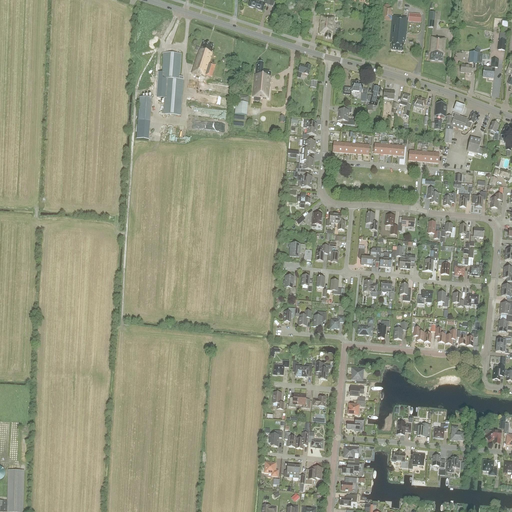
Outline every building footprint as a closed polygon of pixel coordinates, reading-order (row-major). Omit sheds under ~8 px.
[(248,7),(263,12),(266,4),(273,7),(275,1),(273,0),(267,0),(255,0),(252,1),(248,7)] [(391,43),(391,51),(403,52),(404,45),(405,45),(405,41),(408,18),(392,17),(392,12),(391,12),(392,8),(384,7),(382,20),(391,21),(391,20),(392,20),(390,43),(391,43)] [(325,35),(325,38),(330,39),(331,32),(333,33),(334,18),(321,16),(319,32),(320,32),(320,34),(325,35)] [(431,53),(431,61),(442,62),(443,54),(444,54),(446,39),(441,39),(441,38),(432,37),(430,53),(431,53)] [(212,50),(213,46),(203,42),(201,50),(200,49),(196,61),(192,73),(201,76),(201,75),(205,77),(205,75),(212,78),(216,65),(211,64),(211,63),(210,62),(213,51),(212,50)] [(478,53),(471,52),(470,63),(477,64),(478,53)] [(180,116),(183,80),(183,78),(179,77),(181,54),(164,53),(163,73),(159,72),(157,98),(165,99),(164,115),(180,116)] [(498,68),(499,60),(492,60),(491,65),(492,65),(492,69),(484,68),(483,78),(493,79),(494,69),(494,68),(498,68)] [(255,75),(253,97),(268,99),(271,72),(263,71),(263,63),(258,63),(258,65),(256,65),(255,75)] [(471,74),(472,67),(461,65),(460,73),(471,74)] [(309,76),(311,67),(306,66),(306,68),(301,66),(299,71),(299,72),(297,78),(300,79),(302,73),(304,74),(309,76)] [(343,88),(343,95),(351,96),(351,92),(362,93),(362,99),(367,99),(367,94),(368,90),(363,89),(363,83),(352,82),(351,88),(343,88)] [(379,95),(381,88),(373,86),(371,94),(372,94),(371,97),(369,96),(368,101),(367,102),(370,103),(369,104),(377,106),(379,99),(377,98),(378,96),(379,96),(379,95)] [(394,100),(395,92),(384,91),(383,99),(394,100)] [(400,102),(399,105),(406,107),(404,113),(404,115),(404,116),(403,119),(406,119),(407,116),(408,117),(410,110),(409,110),(411,105),(408,104),(410,96),(402,94),(400,102)] [(137,122),(150,122),(151,98),(138,98),(137,122)] [(424,110),(426,101),(416,98),(415,102),(414,106),(414,107),(424,110)] [(236,102),(235,115),(247,116),(248,104),(236,102)] [(435,116),(435,117),(439,117),(439,115),(445,116),(444,118),(445,118),(445,117),(446,105),(447,105),(436,104),(435,116)] [(465,108),(456,104),(454,111),(462,115),(465,108)] [(338,110),(338,116),(348,117),(349,113),(351,113),(352,108),(345,107),(345,111),(338,110)] [(474,121),(476,116),(472,115),(469,120),(467,120),(467,119),(459,117),(460,116),(453,113),(452,117),(447,117),(446,125),(444,144),(451,144),(453,128),(463,131),(464,127),(470,129),(472,123),(474,124),(475,121),(474,121)] [(355,121),(352,120),(348,120),(348,117),(338,116),(337,121),(344,122),(344,125),(355,126),(355,121)] [(310,120),(304,120),(304,126),(304,127),(305,128),(307,128),(307,129),(316,130),(317,124),(310,124),(310,120)] [(442,121),(435,120),(435,124),(432,123),(431,128),(434,129),(434,130),(441,131),(442,121)] [(499,133),(496,131),(499,125),(492,122),(489,131),(490,131),(489,135),(494,137),(494,141),(498,143),(499,133)] [(507,138),(511,130),(505,127),(503,131),(501,135),(500,141),(503,142),(505,142),(507,141),(508,138),(507,138)] [(316,136),(316,130),(307,129),(307,130),(305,130),(304,133),(306,133),(306,135),(303,135),(303,138),(309,138),(309,135),(316,136)] [(309,141),(309,138),(303,138),(302,147),(305,147),(305,149),(302,149),(301,155),(307,156),(308,153),(314,153),(315,142),(309,141)] [(467,152),(474,154),(473,157),(477,158),(478,155),(482,156),(483,149),(479,148),(481,141),(471,138),(467,152)] [(307,159),(307,156),(301,155),(300,155),(300,164),(313,165),(314,159),(307,159)] [(313,171),(313,165),(300,164),(299,170),(296,170),(296,173),(298,173),(306,174),(306,170),(313,171)] [(495,170),(494,175),(497,176),(497,175),(499,176),(506,178),(505,180),(506,181),(508,182),(509,181),(510,179),(509,178),(511,173),(501,170),(500,172),(498,172),(499,171),(495,170)] [(305,177),(306,174),(298,173),(297,178),(301,178),(301,182),(302,182),(312,183),(312,177),(305,177)] [(495,186),(498,179),(491,177),(489,185),(495,186)] [(427,196),(427,199),(431,200),(430,203),(438,204),(439,194),(434,194),(435,190),(432,189),(428,189),(427,196)] [(486,193),(483,193),(480,192),(479,198),(477,197),(477,196),(473,196),(472,204),(475,204),(475,207),(482,208),(482,200),(485,200),(486,193)] [(310,204),(310,199),(306,199),(306,194),(301,194),(300,199),(298,198),(298,203),(300,204),(300,208),(305,209),(305,204),(310,204)] [(455,202),(455,195),(449,194),(448,198),(444,198),(443,206),(450,207),(451,202),(455,202)] [(470,196),(464,195),(461,195),(459,208),(465,208),(466,202),(469,202),(470,196)] [(495,199),(491,199),(490,199),(490,202),(491,202),(491,209),(497,209),(498,201),(502,202),(502,196),(495,195),(495,199)] [(318,215),(313,214),(313,219),(312,220),(312,227),(316,228),(316,225),(321,226),(322,215),(321,215),(320,214),(319,214),(318,215)] [(335,224),(336,214),(330,214),(329,221),(326,220),(326,226),(329,227),(329,226),(331,226),(331,223),(335,224)] [(344,231),(345,222),(341,222),(342,215),(336,214),(335,224),(338,224),(338,231),(344,231)] [(377,231),(378,223),(374,223),(375,215),(367,214),(366,224),(371,225),(370,231),(377,231)] [(298,226),(305,220),(302,216),(295,222),(298,226)] [(397,236),(397,227),(394,227),(395,217),(386,216),(385,226),(391,227),(391,235),(397,236)] [(413,228),(414,220),(407,219),(407,218),(403,217),(402,224),(399,223),(398,232),(402,232),(402,226),(413,228)] [(439,240),(440,233),(435,232),(436,223),(429,223),(428,234),(434,235),(434,239),(439,240)] [(453,225),(446,225),(445,231),(442,231),(441,237),(445,238),(446,233),(451,234),(451,238),(454,238),(455,228),(452,228),(453,225)] [(469,240),(469,233),(466,233),(466,226),(460,226),(459,235),(466,236),(465,240),(469,240)] [(474,229),(473,237),(470,237),(470,247),(474,247),(475,239),(476,239),(476,237),(483,238),(484,230),(478,230),(478,229),(474,229)] [(311,261),(312,251),(305,251),(305,246),(291,244),(290,257),(299,258),(299,254),(305,254),(304,261),(311,261)] [(328,261),(331,262),(331,263),(337,263),(338,253),(332,253),(333,247),(336,248),(336,245),(329,244),(328,261)] [(323,246),(323,248),(318,247),(317,252),(316,261),(323,262),(324,254),(328,255),(328,247),(323,246)] [(364,256),(365,250),(365,247),(359,246),(358,257),(362,258),(361,266),(366,266),(367,257),(364,256)] [(376,259),(377,248),(372,248),(372,257),(367,257),(366,266),(372,267),(372,258),(376,259)] [(386,253),(385,268),(391,268),(391,261),(395,261),(396,257),(396,251),(392,250),(392,259),(389,259),(389,253),(386,253)] [(377,251),(376,261),(379,261),(379,263),(380,263),(379,267),(385,268),(386,253),(384,253),(384,254),(381,254),(381,252),(377,251)] [(433,261),(437,262),(438,252),(434,251),(433,258),(430,257),(430,261),(425,260),(424,272),(432,272),(433,261)] [(405,260),(404,270),(410,270),(411,263),(415,263),(415,256),(411,256),(406,255),(406,258),(405,260)] [(448,261),(439,260),(439,266),(442,267),(441,275),(449,276),(450,265),(448,265),(448,261)] [(464,277),(464,268),(457,267),(457,263),(453,262),(452,273),(455,273),(455,276),(464,277)] [(479,276),(479,272),(483,272),(484,264),(480,264),(480,268),(471,267),(470,276),(479,276)] [(511,274),(504,273),(503,279),(506,279),(506,281),(511,282),(511,274)] [(312,293),(312,284),(309,284),(309,277),(302,276),(302,286),(308,287),(308,292),(312,293)] [(296,296),(296,288),(293,288),(294,277),(286,277),(285,288),(290,289),(290,295),(296,296)] [(324,288),(325,278),(317,278),(316,288),(324,288)] [(343,296),(344,290),(338,289),(339,282),(331,281),(330,291),(333,291),(333,295),(343,296)] [(364,292),(369,293),(371,297),(377,298),(378,292),(377,292),(377,286),(372,285),(372,282),(364,281),(364,292)] [(392,283),(387,283),(381,283),(381,292),(391,293),(391,290),(392,283)] [(407,295),(408,286),(405,286),(405,285),(401,285),(400,295),(403,296),(403,302),(410,302),(411,295),(407,295)] [(424,299),(426,299),(426,303),(432,304),(432,300),(432,293),(422,292),(422,297),(418,296),(417,307),(424,307),(424,299)] [(448,308),(449,299),(445,299),(446,294),(438,293),(438,303),(443,303),(442,307),(448,308)] [(463,308),(464,302),(460,302),(461,295),(453,294),(452,303),(458,304),(458,307),(463,308)] [(478,305),(478,297),(468,296),(468,299),(465,299),(464,307),(471,307),(471,304),(478,305)] [(501,303),(500,309),(510,310),(510,308),(511,308),(511,301),(508,301),(508,304),(501,303)] [(295,315),(295,309),(289,309),(288,313),(285,312),(284,322),(290,323),(291,315),(295,315)] [(511,310),(510,310),(500,309),(499,315),(507,316),(506,319),(511,319),(511,310)] [(311,319),(311,312),(305,311),(305,316),(300,316),(299,326),(306,327),(307,319),(311,319)] [(321,328),(322,320),(326,320),(326,313),(318,312),(317,317),(314,317),(313,327),(321,328)] [(340,323),(344,323),(344,317),(338,317),(338,321),(331,320),(331,325),(330,325),(330,329),(334,330),(334,329),(339,330),(340,323)] [(511,322),(511,319),(506,319),(506,322),(499,321),(498,327),(508,328),(508,323),(511,322)] [(377,332),(378,332),(378,339),(384,339),(385,333),(386,333),(386,328),(389,328),(390,322),(382,322),(381,327),(378,327),(377,332)] [(406,332),(407,324),(402,323),(401,330),(395,329),(394,340),(402,341),(402,334),(403,334),(403,331),(406,332)] [(373,331),(374,324),(368,324),(368,328),(359,327),(359,330),(358,330),(358,335),(363,336),(363,335),(370,336),(370,331),(373,331)] [(435,334),(435,338),(438,338),(438,343),(445,344),(445,335),(446,332),(442,332),(442,330),(439,329),(440,327),(436,326),(435,334)] [(413,334),(413,337),(417,337),(417,341),(423,342),(424,333),(421,333),(421,329),(418,329),(418,327),(414,327),(413,334)] [(446,336),(445,345),(452,345),(452,340),(455,340),(456,337),(456,336),(456,330),(452,329),(452,331),(450,331),(450,336),(446,336)] [(458,331),(457,338),(460,338),(459,345),(466,346),(467,337),(460,336),(461,331),(458,331)] [(471,334),(471,338),(467,338),(466,347),(473,347),(474,338),(477,338),(477,332),(472,332),(472,334),(471,334)] [(497,341),(496,347),(506,348),(506,344),(509,345),(509,342),(511,342),(511,339),(503,338),(503,341),(497,341)] [(274,358),(275,353),(280,353),(280,351),(272,350),(271,350),(271,357),(272,357),(272,358),(274,358)] [(284,368),(289,368),(289,362),(283,361),(283,366),(274,365),(274,373),(273,373),(273,376),(277,376),(277,375),(283,376),(284,368)] [(301,378),(302,368),(298,368),(299,364),(297,364),(297,363),(294,362),(293,370),(296,371),(295,378),(301,378)] [(327,381),(328,370),(324,369),(325,366),(324,364),(316,364),(316,373),(320,373),(319,380),(327,381)] [(306,368),(302,368),(301,378),(308,379),(308,372),(312,372),(312,365),(306,365),(306,368)] [(494,370),(493,380),(500,381),(500,377),(504,377),(504,373),(505,367),(501,367),(500,367),(498,367),(498,371),(494,370)] [(358,370),(352,369),(352,375),(353,375),(352,380),(359,381),(358,385),(366,385),(367,381),(362,381),(363,371),(358,371),(358,370)] [(364,388),(351,387),(350,397),(359,398),(360,394),(363,394),(364,388)] [(277,410),(283,410),(284,403),(281,403),(282,394),(274,393),(273,404),(278,404),(277,410)] [(299,405),(300,395),(294,395),(294,399),(289,398),(289,407),(295,408),(296,405),(299,405)] [(310,400),(306,400),(306,396),(300,395),(299,405),(302,406),(302,409),(309,409),(310,400)] [(319,401),(314,400),(313,406),(318,407),(325,407),(326,398),(319,397),(319,401)] [(349,405),(348,415),(358,416),(359,408),(364,408),(365,402),(357,402),(357,405),(349,405)] [(359,432),(360,426),(363,427),(364,420),(356,419),(355,424),(347,423),(347,430),(354,431),(359,432)] [(410,434),(411,426),(405,425),(405,424),(402,424),(402,423),(398,423),(396,435),(404,436),(405,433),(410,434)] [(414,425),(414,433),(414,432),(418,432),(417,438),(420,438),(420,437),(423,438),(427,438),(428,432),(428,425),(422,425),(422,428),(419,428),(419,426),(414,425)] [(444,432),(448,432),(448,426),(441,425),(441,429),(434,429),(433,439),(443,439),(444,432)] [(463,441),(464,434),(458,433),(456,432),(457,428),(458,428),(452,427),(452,436),(451,436),(451,441),(456,441),(463,441)] [(501,432),(492,431),(489,431),(487,429),(483,433),(486,436),(485,438),(486,439),(486,440),(486,441),(486,442),(487,442),(488,442),(489,443),(493,440),(494,440),(494,444),(500,445),(500,439),(501,439),(501,432)] [(271,447),(278,447),(279,439),(282,439),(282,432),(275,431),(274,435),(270,435),(269,443),(271,444),(271,447)] [(304,434),(303,434),(302,440),(296,439),(295,448),(296,448),(296,449),(303,450),(304,441),(309,441),(309,436),(309,432),(304,432),(304,434)] [(295,448),(296,439),(296,438),(290,438),(290,434),(286,433),(285,440),(288,440),(288,447),(295,448)] [(311,444),(311,448),(323,449),(323,441),(314,440),(314,437),(309,436),(309,441),(308,443),(311,444)] [(344,458),(348,459),(348,462),(355,463),(355,462),(360,463),(360,460),(354,459),(354,454),(359,454),(359,449),(355,449),(351,449),(345,449),(344,458)] [(404,462),(405,455),(402,454),(402,453),(400,453),(400,454),(394,454),(394,456),(393,457),(394,457),(393,458),(392,458),(392,463),(396,463),(396,462),(401,462),(401,469),(408,470),(408,462),(404,462)] [(424,460),(425,455),(419,455),(414,455),(413,462),(409,462),(408,470),(413,470),(413,467),(417,468),(417,465),(423,466),(423,460),(424,460)] [(440,457),(433,457),(432,467),(439,467),(439,468),(445,469),(445,461),(440,461),(440,457)] [(457,469),(458,459),(451,458),(451,465),(448,465),(447,472),(453,473),(453,468),(457,469)] [(484,461),(483,471),(489,472),(489,475),(496,476),(497,469),(493,469),(494,462),(484,461)] [(275,464),(266,464),(265,470),(264,470),(264,474),(268,474),(269,472),(272,473),(272,477),(277,477),(278,472),(275,471),(275,464)] [(358,472),(358,465),(352,464),(348,464),(347,467),(343,467),(343,474),(353,475),(353,471),(358,472)] [(305,485),(306,476),(301,476),(299,476),(299,474),(301,474),(301,466),(298,465),(298,467),(294,466),(293,476),(293,479),(299,479),(298,480),(300,481),(300,484),(305,485)] [(293,476),(294,466),(288,466),(287,472),(284,472),(284,471),(284,478),(289,478),(289,475),(293,476)] [(313,468),(313,471),(309,471),(309,472),(306,472),(306,476),(305,485),(312,486),(313,480),(316,481),(316,480),(321,480),(322,469),(313,468)] [(0,500),(0,511),(23,511),(24,471),(8,470),(7,501),(0,500)] [(342,484),(341,488),(342,488),(341,491),(345,491),(348,492),(348,491),(351,492),(352,489),(354,489),(355,488),(356,479),(346,478),(345,482),(346,482),(346,484),(342,484)] [(291,498),(295,502),(300,498),(296,494),(291,498)] [(349,499),(340,498),(340,500),(340,501),(340,506),(351,507),(351,503),(357,504),(357,496),(350,495),(349,499)]
